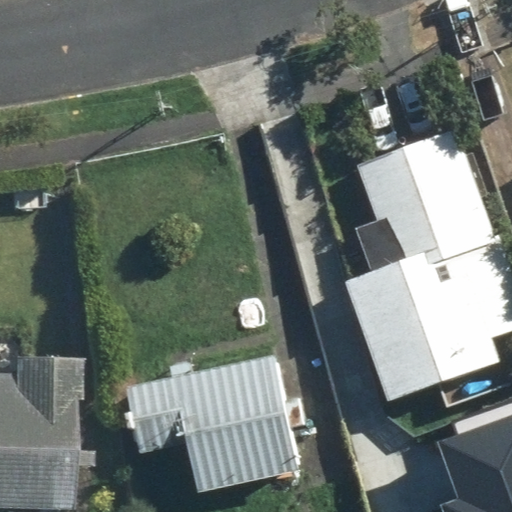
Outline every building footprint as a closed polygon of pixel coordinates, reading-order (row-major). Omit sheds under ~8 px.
[(511,364),(511,346),(509,340),(511,339),(511,247),(465,131),(370,170),(390,220),(335,242),(403,408),(511,364)] [(17,371),(0,370),(0,509),(59,511),(79,511),(86,357),(18,354),(17,371)] [(132,390),(147,454),(199,442),(211,494),(313,470),(287,354),(132,390)] [(443,511),(426,444),(371,458),(385,511),(443,511)] [(368,511),(359,477),(306,491),(311,511),(368,511)]
